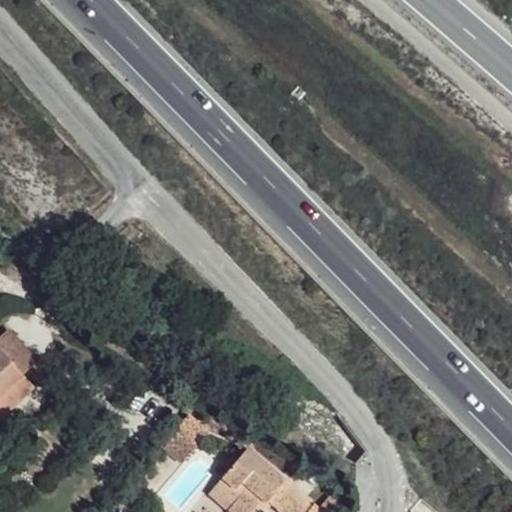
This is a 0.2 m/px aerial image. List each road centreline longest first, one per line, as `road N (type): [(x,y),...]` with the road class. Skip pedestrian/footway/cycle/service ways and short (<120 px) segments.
road 1 (motorway): [(93,0),(511,428)]
road 2 (unclassified): [(131,178),(374,434),(396,493),(391,511)]
road 3 (unclassified): [(0,26),(131,178)]
road 4 (residential): [(0,278),(26,274),(131,178)]
